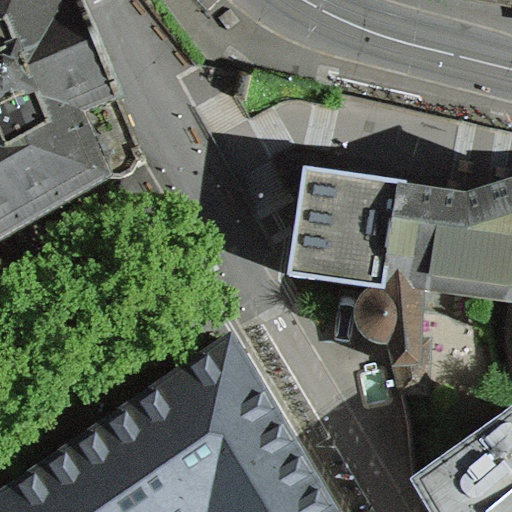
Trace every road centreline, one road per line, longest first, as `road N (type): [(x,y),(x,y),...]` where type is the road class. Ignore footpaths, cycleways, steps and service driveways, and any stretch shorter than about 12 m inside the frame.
road 1 (residential): [(382,511),(153,105),(111,0)]
road 2 (residential): [(511,66),(374,30),(308,0)]
